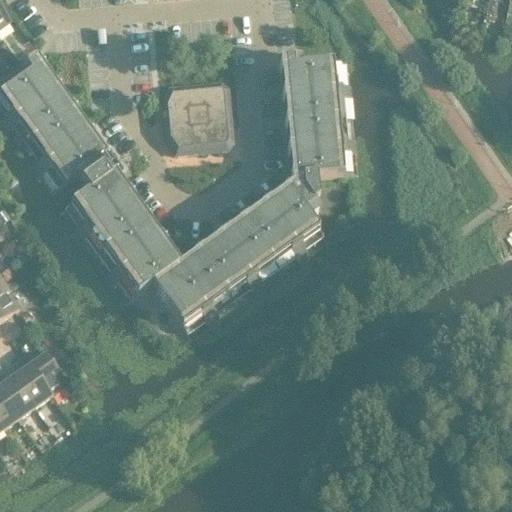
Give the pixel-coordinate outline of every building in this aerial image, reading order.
[(0,33),(10,26),(0,11),(0,33)] [(353,146),(346,147),(342,101),(348,101),(347,90),(341,91),(338,68),(300,72),(299,64),(284,65),(296,178),(285,180),(286,188),(279,193),(285,201),(154,295),(186,339),(204,325),(208,331),(216,325),(213,319),(250,293),(253,298),(262,292),(258,287),(295,260),(299,265),(307,259),(304,254),(322,241),(309,223),(319,216),(313,208),(318,205),(315,184),(350,180),(347,157),(354,156),(353,146)] [(59,194),(77,181),(89,196),(65,213),(79,232),(74,236),(80,244),(85,241),(112,278),(106,281),(113,290),(118,286),(131,305),(175,273),(110,184),(123,175),(109,155),(101,161),(32,65),(20,74),(25,80),(0,97),(0,112),(7,122),(2,125),(8,134),(13,130),(39,167),(34,170),(40,179),(45,175),(59,194)] [(233,147),(228,94),(220,88),(168,93),(160,109),(163,145),(174,160),(227,155),(233,147)] [(0,216),(0,224),(3,228),(5,226),(10,223),(3,214),(0,216)] [(0,326),(19,313),(7,296),(0,301),(0,326)] [(54,333),(54,342),(66,342),(66,333),(54,333)] [(67,390),(45,360),(37,366),(30,356),(22,362),(50,402),(67,390)] [(20,377),(13,382),(35,413),(50,402),(22,362),(14,368),(20,377)] [(35,413),(13,382),(5,388),(0,380),(0,397),(19,424),(35,413)] [(0,430),(3,435),(19,424),(0,397),(0,430)]
